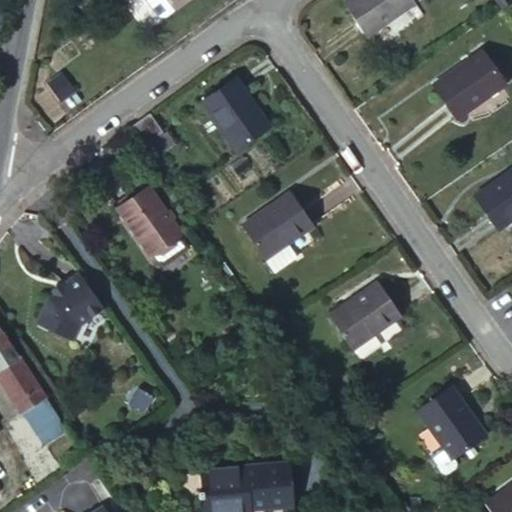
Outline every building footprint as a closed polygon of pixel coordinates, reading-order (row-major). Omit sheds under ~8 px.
[(168,0),(175,9),(187,0),(168,0)] [(365,35),(414,2),(412,0),(346,0),(342,3),(365,35)] [(456,118),(505,84),(482,51),(433,85),(456,118)] [(236,148),(267,127),(233,78),(202,99),(236,148)] [(146,141),(161,130),(149,114),(134,125),(146,141)] [(496,228),(511,217),(511,169),(473,196),(496,228)] [(187,246),(179,234),(148,187),(117,209),(155,262),(161,264),(187,246)] [(312,224),(289,193),(241,226),(274,272),(297,256),(287,242),(312,224)] [(96,300),(77,273),(61,284),(64,288),(52,296),(49,298),(37,321),(72,340),(83,319),(86,321),(96,300)] [(378,282),(328,315),(351,348),(399,314),(378,282)] [(64,288),(61,284),(50,292),(52,296),(64,288)] [(65,429),(0,330),(0,378),(43,444),(65,429)] [(451,457),(483,435),(448,386),(416,408),(451,457)] [(451,457),(442,445),(431,453),(430,458),(440,472),(445,473),(454,468),(455,462),(451,457)] [(254,502),(294,495),(287,454),(201,469),(206,488),(200,489),(202,497),(207,496),(209,511),(230,511),(255,507),(254,502)] [(490,511),(511,511),(511,485),(485,504),(490,511)] [(0,511),(3,511),(9,508),(0,494),(0,511)]
